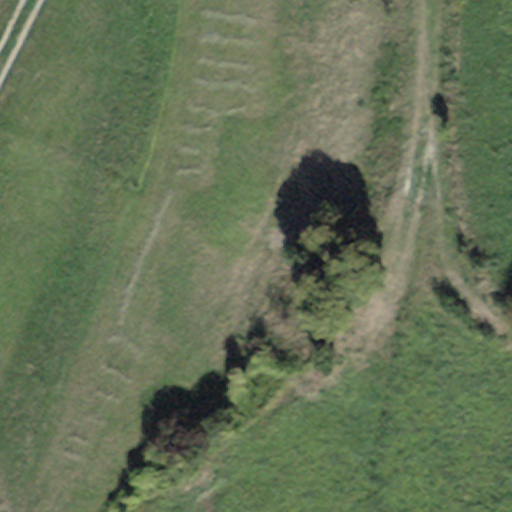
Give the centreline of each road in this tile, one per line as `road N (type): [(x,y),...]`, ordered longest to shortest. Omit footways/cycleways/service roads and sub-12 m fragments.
road 1 (track): [(416,152),(344,511)]
road 2 (track): [(425,0),(416,152)]
